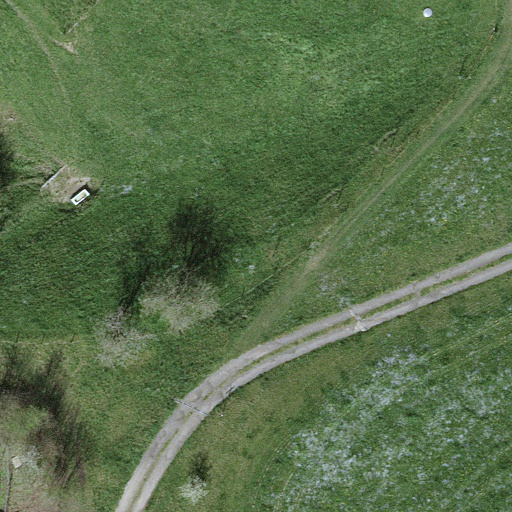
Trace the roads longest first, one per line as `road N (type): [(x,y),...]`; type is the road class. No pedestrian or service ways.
road 1 (track): [(511,4),(503,51),(240,366)]
road 2 (track): [(511,259),(240,366)]
